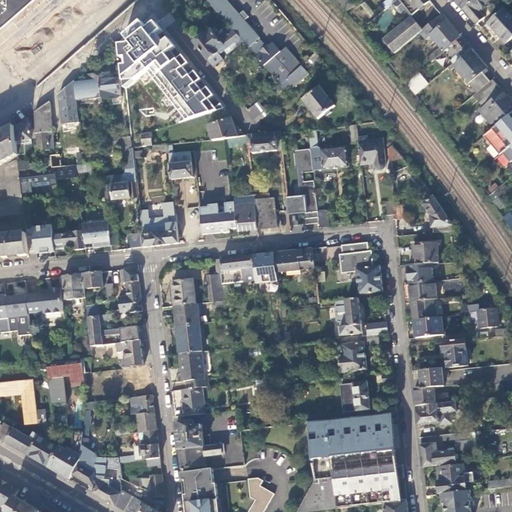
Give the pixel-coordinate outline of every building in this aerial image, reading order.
[(0,0),(0,23),(4,28),(35,0),(0,0)] [(223,0),(206,0),(230,27),(243,42),(249,48),(257,58),(275,78),(280,84),(281,85),(287,80),(302,67),(285,49),(280,53),(272,44),(267,49),(258,40),(259,39),(223,0)] [(354,6),(348,0),(334,0),(345,13),(354,6)] [(398,0),(396,0),(391,5),(398,12),(401,13),(406,9),(398,0)] [(412,16),(430,0),(429,0),(398,0),(406,9),(412,16)] [(455,0),(463,9),(472,0),(455,0)] [(475,23),(476,24),(484,17),(479,11),(491,0),(472,0),(463,9),(475,23)] [(511,38),(511,16),(504,8),(488,23),(506,44),(511,38)] [(441,14),(436,18),(442,25),(447,21),(441,14)] [(420,32),(422,30),(411,18),(384,40),(396,53),(420,32)] [(436,18),(422,30),(420,32),(426,39),(430,36),(439,47),(429,56),(433,61),(443,52),(460,37),(448,23),(447,21),(442,25),(436,18)] [(193,119),(224,108),(155,21),(124,47),(130,93),(148,79),(178,112),(169,117),(177,124),(190,120),(193,119)] [(230,27),(226,31),(238,46),(243,42),(230,27)] [(194,43),(214,67),(224,60),(218,53),(223,49),(227,54),(238,46),(226,31),(224,28),(215,35),(213,32),(212,31),(205,37),(204,35),(194,43)] [(458,59),(471,49),(466,44),(460,37),(443,52),(450,60),(455,56),(458,59)] [(483,73),(487,69),(484,65),(472,51),(454,66),(477,93),(490,82),(483,73)] [(321,58),(317,54),(306,64),(309,68),(321,58)] [(109,61),(98,62),(99,72),(110,71),(109,61)] [(308,74),(302,67),(287,80),(281,85),(280,86),(284,90),(292,84),(295,87),(308,74)] [(421,72),(407,84),(409,86),(408,87),(416,95),(429,84),(425,80),(427,79),(421,72)] [(110,73),(100,74),(103,103),(108,102),(108,98),(122,97),(120,78),(111,79),(110,73)] [(89,82),(75,83),(77,102),(96,99),(97,103),(103,103),(100,74),(88,75),(89,82)] [(276,88),(280,84),(275,78),(271,82),(276,88)] [(509,114),(511,112),(511,100),(503,90),(502,91),(493,79),(490,82),(477,93),(474,95),(482,105),(492,96),(494,98),(483,107),(498,124),(509,114)] [(62,125),(73,124),(80,123),(77,102),(75,83),(74,81),(58,95),(62,125)] [(304,100),(319,119),(335,106),(320,88),(304,100)] [(50,102),(35,112),(37,147),(46,151),(51,151),(49,133),(53,132),(50,102)] [(257,102),(247,110),(257,123),(268,115),(263,108),(263,109),(257,102)] [(494,128),(498,124),(483,107),(479,110),(494,128)] [(232,118),(224,108),(193,119),(194,122),(195,125),(210,120),(212,124),(232,118)] [(494,128),(484,136),(500,155),(502,153),(511,144),(511,117),(509,114),(498,124),(494,128)] [(28,118),(15,127),(17,142),(31,139),(30,127),(28,118)] [(246,136),(232,118),(212,124),(208,125),(213,140),(228,139),(246,136)] [(73,124),(62,125),(65,151),(83,149),(80,123),(73,124)] [(359,142),(357,124),(350,125),(352,144),(359,143),(359,142)] [(0,165),(4,163),(8,201),(0,202),(0,217),(13,216),(24,214),(22,195),(21,184),(20,185),(19,173),(20,173),(20,171),(19,171),(18,162),(19,162),(17,142),(15,127),(0,134),(0,165)] [(318,149),(316,129),(310,130),(312,150),(314,172),(349,167),(347,147),(318,149)] [(247,135),(248,136),(248,142),(249,142),(252,142),(253,153),(278,151),(277,140),(282,139),(281,131),(247,135)] [(151,132),(141,135),(142,138),(143,147),(150,146),(153,146),(151,132)] [(248,136),(246,136),(228,139),(229,149),(249,147),(249,142),(248,142),(248,136)] [(131,137),(107,139),(108,152),(124,150),(127,149),(126,143),(132,142),(131,140),(131,137)] [(361,165),(362,165),(375,163),(376,168),(377,169),(378,170),(379,170),(381,170),(383,170),(384,169),(385,168),(385,166),(384,149),(383,149),(383,140),(359,142),(359,143),(361,165)] [(511,144),(502,153),(510,163),(511,160),(511,144)] [(403,158),(393,146),(388,149),(389,161),(403,158)] [(106,201),(138,198),(138,195),(137,184),(132,148),(127,149),(124,150),(127,175),(104,178),(106,201)] [(312,150),(295,152),(300,196),(287,198),(288,215),(289,215),(304,213),(305,224),(320,223),(318,211),(314,172),(312,150)] [(194,152),(169,154),(170,165),(171,180),(194,178),(192,163),(191,157),(194,156),(194,152)] [(52,169),(54,169),(61,168),(60,155),(50,156),(52,169)] [(20,171),(29,170),(28,161),(19,162),(18,162),(19,171),(20,171)] [(84,165),(77,165),(78,173),(92,171),(91,164),(87,164),(84,165)] [(54,169),(54,170),(55,180),(57,180),(76,178),(75,167),(61,168),(54,169)] [(54,170),(20,173),(19,173),(20,185),(21,184),(22,195),(33,194),(32,188),(57,185),(57,180),(55,180),(54,170)] [(137,184),(138,195),(145,195),(143,183),(137,184)] [(432,216),(433,232),(456,230),(428,189),(420,196),(424,203),(424,204),(432,216)] [(255,204),(258,230),(277,228),(274,198),(270,199),(269,194),(254,195),(255,204)] [(385,202),(387,215),(394,215),(393,201),(385,202)] [(238,228),(236,206),(236,204),(225,205),(226,215),(219,216),(219,220),(210,220),(211,231),(214,231),(215,233),(219,233),(219,234),(229,233),(229,229),(238,228)] [(251,234),(258,233),(258,230),(255,204),(236,206),(238,228),(238,232),(251,231),(251,234)] [(202,225),(203,235),(219,234),(219,233),(215,233),(214,231),(211,231),(210,220),(219,220),(219,216),(218,205),(208,206),(208,208),(201,209),(203,225),(202,225)] [(395,214),(395,221),(403,220),(402,206),(394,207),(395,214)] [(160,246),(179,244),(178,230),(177,223),(170,224),(167,224),(168,232),(151,234),(149,211),(140,212),(144,248),(160,246)] [(320,228),(328,227),(326,211),(318,211),(320,223),(320,228)] [(511,215),(509,212),(503,217),(508,225),(511,221),(511,215)] [(109,218),(90,220),(91,223),(83,224),(84,232),(86,245),(93,244),(93,248),(111,246),(110,231),(109,218)] [(34,228),(36,255),(55,253),(55,250),(53,235),(53,226),(34,228)] [(110,231),(111,246),(119,245),(117,231),(110,231)] [(76,250),(86,249),(86,245),(84,232),(66,234),(67,246),(75,245),(76,250)] [(0,258),(29,256),(26,234),(0,236),(0,258)] [(53,235),(55,250),(65,249),(65,246),(67,246),(66,234),(53,235)] [(368,242),(342,245),(343,254),(340,255),(342,273),(357,272),(359,295),(383,292),(381,272),(380,266),(373,267),(372,251),(369,251),(368,242)] [(431,264),(440,264),(437,243),(414,245),(416,264),(431,263),(431,264)] [(275,252),(277,272),(316,269),(314,261),(313,248),(294,250),(275,252)] [(256,280),(256,284),(278,281),(277,272),(275,252),(263,254),(254,255),(256,271),(255,271),(256,280)] [(239,257),(216,259),(217,274),(222,274),(223,284),(256,280),(255,271),(256,271),(254,255),(239,257)] [(407,264),(409,284),(433,281),(431,264),(431,263),(416,264),(407,264)] [(130,313),(142,311),(141,300),(138,275),(130,269),(127,269),(122,270),(124,291),(128,290),(128,296),(119,298),(120,312),(130,311),(130,313)] [(104,287),(102,272),(92,273),(83,274),(84,289),(104,287)] [(84,289),(83,274),(72,275),(63,276),(66,299),(85,297),(84,289)] [(209,302),(217,301),(223,301),(220,275),(206,276),(209,302)] [(172,281),(175,306),(196,304),(193,279),(172,281)] [(409,284),(411,302),(425,301),(435,300),(438,299),(436,281),(433,281),(409,284)] [(265,283),(265,292),(277,292),(277,283),(265,283)] [(114,297),(113,284),(105,285),(107,300),(114,297)] [(64,313),(62,289),(40,292),(40,295),(27,297),(29,315),(42,313),(42,315),(64,313)] [(31,335),(29,315),(27,297),(27,293),(7,296),(11,332),(19,331),(20,336),(31,335)] [(1,333),(11,332),(7,296),(7,294),(0,295),(0,327),(1,333)] [(85,298),(86,307),(98,305),(98,304),(106,301),(104,296),(85,298)] [(359,298),(346,300),(347,306),(337,307),(338,323),(340,323),(341,335),(362,333),(359,298)] [(218,310),(226,309),(226,305),(225,300),(223,301),(217,301),(218,310)] [(426,312),(436,311),(435,300),(425,301),(426,312)] [(411,302),(414,320),(438,318),(438,311),(436,311),(426,312),(425,301),(411,302)] [(196,304),(175,306),(177,327),(200,324),(198,304),(196,304)] [(479,311),(481,329),(499,326),(497,309),(480,311),(479,305),(468,306),(469,312),(479,311)] [(89,331),(101,330),(119,328),(118,314),(87,317),(89,331)] [(414,320),(416,338),(444,335),(442,317),(438,318),(414,320)] [(366,323),(367,335),(379,334),(387,333),(386,322),(366,323)] [(493,337),(511,335),(511,323),(511,324),(511,329),(493,331),(493,337)] [(200,324),(177,327),(181,354),(202,351),(203,351),(200,324)] [(119,328),(101,330),(89,331),(91,347),(103,345),(102,336),(120,335),(121,343),(127,342),(128,342),(141,340),(138,326),(119,328)] [(344,352),(339,352),(341,373),(358,371),(358,370),(367,369),(364,344),(380,342),(379,334),(367,335),(338,338),(338,339),(338,340),(339,342),(343,342),(344,352)] [(131,367),(143,365),(142,352),(141,342),(141,340),(128,342),(127,342),(121,343),(118,344),(119,352),(124,351),(125,359),(122,360),(123,369),(130,368),(131,367)] [(467,351),(466,340),(443,342),(444,353),(447,353),(448,367),(469,366),(467,356),(471,355),(470,350),(467,351)] [(410,346),(410,353),(423,351),(422,345),(410,346)] [(181,354),(179,354),(181,367),(182,383),(185,383),(185,389),(202,387),(209,386),(209,380),(204,380),(202,351),(181,354)] [(84,373),(82,359),(69,361),(47,363),(52,405),(67,403),(65,377),(71,376),(72,386),(85,384),(84,373)] [(443,379),(449,378),(448,371),(447,371),(444,368),(419,370),(421,387),(434,386),(434,387),(444,386),(443,379)] [(392,373),(377,375),(378,382),(383,382),(383,384),(393,383),(392,373)] [(25,424),(39,423),(37,410),(37,406),(33,380),(0,382),(0,396),(0,397),(22,395),(25,424)] [(271,407),(268,387),(268,381),(256,383),(259,408),(271,407)] [(359,417),(371,416),(370,409),(371,409),(367,382),(340,385),(344,413),(358,411),(359,417)] [(415,397),(416,406),(449,402),(448,394),(435,395),(434,387),(434,386),(421,387),(414,388),(415,397)] [(185,389),(182,389),(183,400),(180,400),(181,407),(184,407),(185,415),(205,413),(202,387),(185,389)] [(139,397),(132,398),(133,408),(132,408),(133,416),(137,415),(155,413),(153,400),(153,395),(139,397)] [(101,401),(87,402),(87,410),(102,408),(101,401)] [(417,414),(418,425),(440,423),(443,425),(450,424),(452,421),(451,412),(457,411),(455,401),(449,402),(416,406),(417,414)] [(392,414),(397,413),(396,403),(386,404),(387,414),(392,414)] [(37,410),(39,423),(47,422),(45,410),(37,410)] [(145,432),(157,430),(155,420),(155,413),(137,415),(139,432),(139,433),(145,433),(145,432)] [(53,415),(54,428),(69,426),(67,414),(53,415)] [(359,417),(310,423),(317,480),(334,478),(338,508),(385,503),(402,501),(392,414),(387,414),(371,416),(359,417)] [(202,420),(176,423),(177,437),(179,450),(180,457),(181,468),(207,465),(205,456),(223,454),(221,445),(204,447),(202,420)] [(3,426),(0,431),(0,438),(13,446),(29,455),(40,435),(35,432),(31,439),(5,423),(3,426)] [(147,459),(147,460),(160,458),(158,441),(157,430),(145,432),(145,433),(146,441),(136,442),(137,447),(130,449),(131,457),(119,459),(119,463),(120,463),(140,460),(147,459)] [(474,432),(443,435),(444,444),(474,440),(474,432)] [(84,435),(74,434),(72,451),(68,449),(66,451),(60,447),(48,467),(59,473),(70,479),(72,475),(81,460),(84,438),(84,435)] [(40,435),(29,455),(36,460),(48,467),(60,447),(56,445),(40,435)] [(88,449),(90,439),(84,438),(81,460),(72,475),(89,484),(95,488),(94,474),(93,474),(98,458),(98,455),(88,449)] [(423,467),(456,463),(455,450),(437,452),(436,444),(433,444),(425,445),(425,443),(420,444),(421,452),(423,467)] [(98,458),(93,474),(94,474),(95,488),(93,492),(104,499),(125,511),(123,491),(122,480),(120,463),(119,463),(119,459),(119,458),(118,458),(98,458)] [(161,468),(160,458),(147,460),(147,459),(140,460),(144,489),(151,490),(152,497),(153,497),(164,497),(163,487),(163,482),(161,468)] [(466,474),(465,465),(437,468),(440,494),(464,491),(463,483),(474,482),(473,473),(466,474)] [(213,468),(181,472),(182,481),(186,481),(188,495),(184,496),(186,511),(218,511),(218,499),(219,499),(217,484),(215,484),(213,468)] [(317,480),(298,511),(305,511),(338,508),(334,478),(317,480)] [(248,480),(251,498),(252,499),(256,501),(253,507),(249,511),(264,511),(275,495),(262,487),(264,483),(258,479),(248,480)] [(490,488),(511,485),(511,479),(490,482),(490,488)] [(11,485),(2,480),(0,484),(0,511),(6,511),(16,496),(19,491),(11,485)] [(89,484),(86,489),(93,492),(95,488),(89,484)] [(464,491),(440,494),(441,505),(444,504),(445,511),(471,511),(472,509),(471,502),(473,502),(471,490),(464,491)] [(163,511),(123,491),(125,511),(126,511),(163,511)] [(42,511),(16,496),(6,511),(42,511)] [(407,511),(408,511),(407,501),(402,501),(385,503),(385,511),(407,511)]
